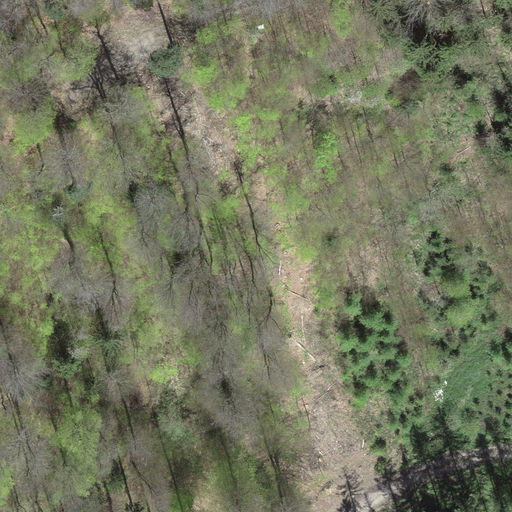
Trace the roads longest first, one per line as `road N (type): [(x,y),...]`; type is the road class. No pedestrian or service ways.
road 1 (track): [(280,0),(153,40),(99,71)]
road 2 (track): [(511,453),(444,466),(381,491),(356,511)]
